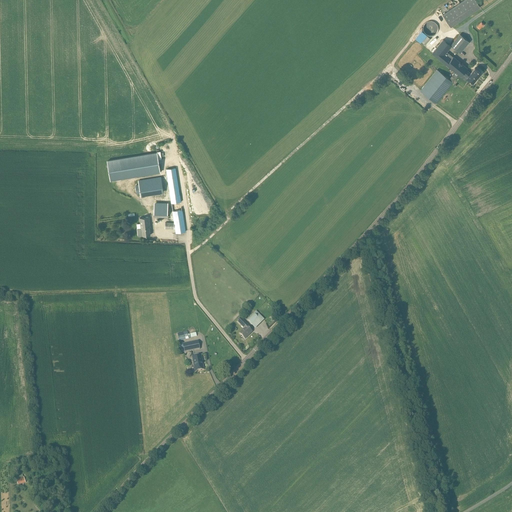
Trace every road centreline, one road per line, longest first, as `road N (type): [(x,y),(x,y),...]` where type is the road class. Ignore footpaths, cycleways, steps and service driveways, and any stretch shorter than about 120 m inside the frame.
road 1 (unclassified): [(98,511),(408,185),(511,55)]
road 2 (track): [(457,124),(386,69),(186,254),(194,299),(245,360)]
